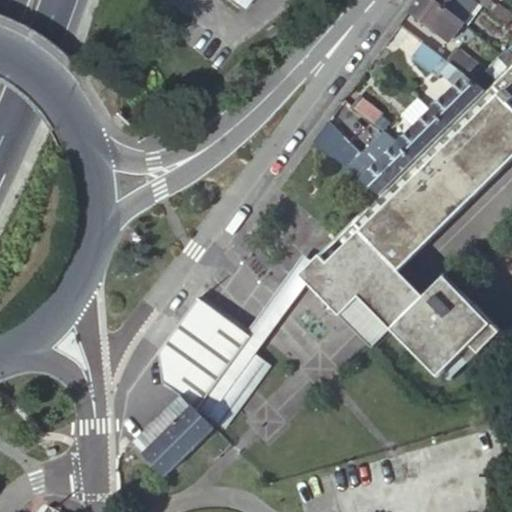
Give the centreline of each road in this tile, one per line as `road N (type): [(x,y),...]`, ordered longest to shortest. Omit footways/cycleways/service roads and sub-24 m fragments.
road 1 (residential): [(92,398),(313,93),(313,49)]
road 2 (secondary): [(313,49),(246,117),(158,173)]
road 3 (trunk): [(0,148),(61,0)]
road 4 (secondary): [(88,146),(40,72),(0,45)]
road 5 (tertiary): [(92,398),(97,378),(76,278)]
